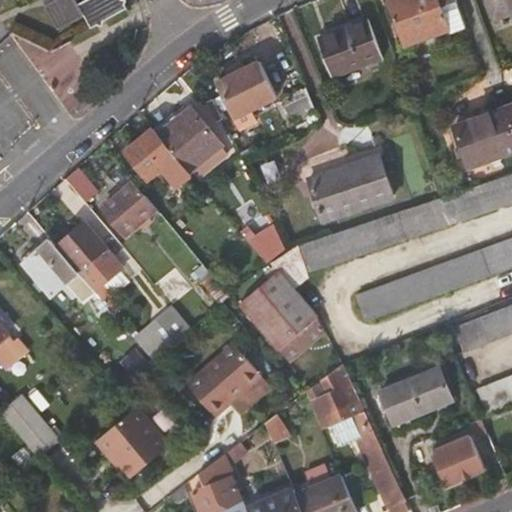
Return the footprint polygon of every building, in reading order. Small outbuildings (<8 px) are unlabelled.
[(93,29),(127,10),(122,0),(90,0),(80,5),(77,0),(56,0),(47,5),(60,30),(85,16),(93,29)] [(448,23),(464,18),(457,0),(455,0),(440,5),(438,0),(388,0),(406,44),(450,28),(448,23)] [(511,0),(489,0),(496,18),(511,11),(511,0)] [(450,28),(451,32),(467,26),(464,18),(448,23),(450,28)] [(321,37),(336,76),(383,58),(369,19),(321,37)] [(229,71),(232,78),(223,83),(222,84),(239,116),(279,96),(262,63),(248,70),(245,63),(229,71)] [(229,71),(219,77),(223,83),(232,78),(229,71)] [(297,118),(317,109),(308,86),(287,95),(297,118)] [(224,143),(191,106),(159,133),(192,172),(224,143)] [(511,153),(511,107),(458,128),(473,168),(511,153)] [(192,172),(159,133),(155,128),(128,152),(153,181),(160,175),(175,192),(195,175),(192,172)] [(397,199),(379,146),(309,169),(325,222),(397,199)] [(94,213),(100,200),(75,171),(65,180),(94,213)] [(511,174),(449,195),(288,249),(288,250),(274,261),(277,265),(283,272),(246,304),(285,352),(323,319),(299,290),(312,278),(310,271),(511,203),(511,174)] [(149,215),(157,208),(135,182),(104,209),(127,234),(141,222),(146,228),(154,220),(149,215)] [(274,220),(250,234),(266,261),(290,248),(274,220)] [(87,225),(60,248),(91,284),(115,312),(141,290),(87,225)] [(369,321),(511,268),(511,239),(360,294),(369,321)] [(69,281),(80,293),(91,284),(60,248),(55,242),(44,252),(30,266),(54,293),(69,281)] [(24,260),(30,266),(44,252),(39,246),(24,260)] [(277,265),(240,297),(246,304),(283,272),(277,265)] [(223,305),(228,301),(233,296),(207,266),(199,275),(223,305)] [(511,305),(455,327),(464,353),(511,333),(511,305)] [(176,307),(138,340),(156,361),(195,329),(176,307)] [(329,333),(323,319),(285,352),(293,363),(329,333)] [(0,342),(10,334),(0,322),(0,342)] [(193,381),(220,414),(268,373),(242,342),(193,381)] [(361,399),(344,364),(309,391),(320,418),(361,399)] [(394,423),(453,399),(440,368),(382,391),(394,423)] [(112,377),(107,381),(117,394),(122,389),(112,377)] [(511,404),(511,377),(478,391),(488,414),(511,404)] [(25,391),(1,412),(40,456),(64,435),(25,391)] [(118,459),(135,478),(172,447),(139,408),(99,442),(115,461),(118,459)] [(233,471),(273,440),(266,423),(226,454),(233,471)] [(483,455),(495,451),(488,424),(475,428),(483,455)] [(409,511),(412,511),(408,503),(410,502),(389,456),(375,427),(356,435),(393,511),(409,511)] [(448,486),(487,468),(472,436),(433,453),(448,486)] [(245,499),(233,471),(226,454),(202,473),(207,488),(194,494),(201,511),(223,511),(222,509),(245,499)] [(359,511),(343,474),(297,493),(304,511),(359,511)] [(190,496),(185,485),(170,497),(177,506),(190,496)] [(248,506),(249,511),(304,511),(297,493),(294,487),(248,506)] [(249,511),(248,506),(245,499),(222,509),(223,511),(249,511)]
